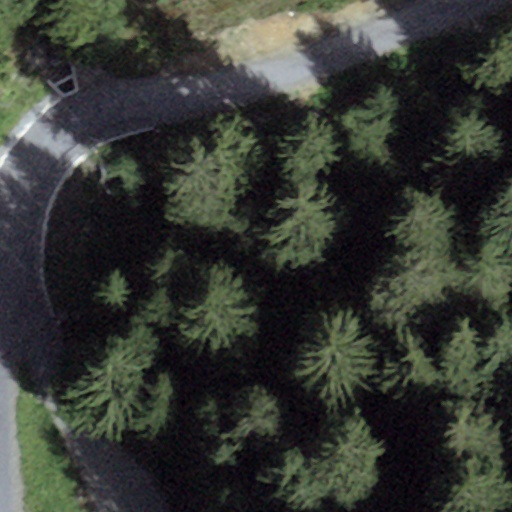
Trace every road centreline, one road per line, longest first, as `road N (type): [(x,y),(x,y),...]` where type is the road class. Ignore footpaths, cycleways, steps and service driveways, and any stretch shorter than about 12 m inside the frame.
road 1 (track): [(469,0),(261,83),(98,106),(34,153),(0,248)]
road 2 (track): [(0,251),(40,367),(112,511)]
